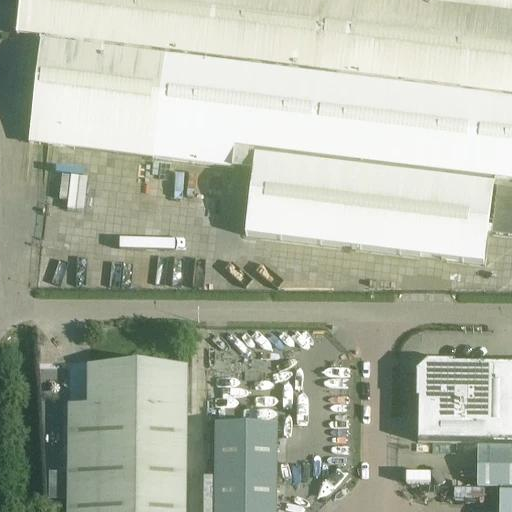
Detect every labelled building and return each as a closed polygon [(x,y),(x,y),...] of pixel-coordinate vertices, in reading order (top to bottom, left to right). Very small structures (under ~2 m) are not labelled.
[(483,267),(494,182),(511,183),(511,0),(20,0),(16,36),(18,36),(19,36),(36,38),(42,39),(33,116),(29,145),(74,151),(77,131),(154,140),(152,160),(233,170),(236,150),(256,152),(253,172),(245,238),(483,267)] [(95,176),(90,176),(90,157),(72,157),(71,192),(95,192),(95,176)] [(428,364),(428,363),(416,375),(417,376),(416,402),(418,402),(418,444),(511,445),(511,367),(454,366),(454,364),(428,364)] [(68,511),(184,511),(186,370),(89,369),(89,407),(69,407),(68,511)] [(216,427),(215,511),(275,511),(277,427),(216,427)] [(477,490),(511,490),(511,449),(477,449),(477,490)] [(511,511),(511,493),(499,493),(498,511),(511,511)]
